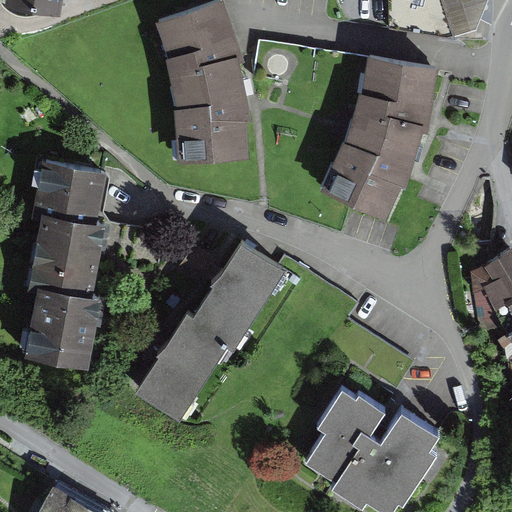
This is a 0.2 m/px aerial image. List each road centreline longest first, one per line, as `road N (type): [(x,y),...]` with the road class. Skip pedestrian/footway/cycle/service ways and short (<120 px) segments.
road 1 (residential): [(426,294),(285,229),(162,192)]
road 2 (residential): [(426,294),(496,143)]
road 3 (residential): [(496,143),(511,22)]
